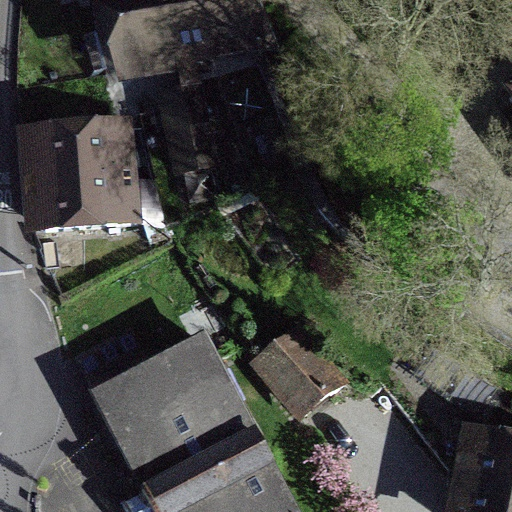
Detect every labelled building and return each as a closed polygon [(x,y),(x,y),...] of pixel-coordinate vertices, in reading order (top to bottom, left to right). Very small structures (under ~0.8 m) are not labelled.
[(250,0),(94,0),(115,98),(197,81),(192,58),(266,46),(250,0)] [(201,99),(165,107),(182,183),(218,175),(201,99)] [(26,140),(34,240),(143,232),(135,131),(26,140)] [(305,418),(342,388),(297,336),(261,364),(305,418)] [(291,511),(203,345),(97,400),(145,493),(122,505),(125,511),(291,511)] [(511,511),(511,445),(474,438),(459,511),(511,511)]
